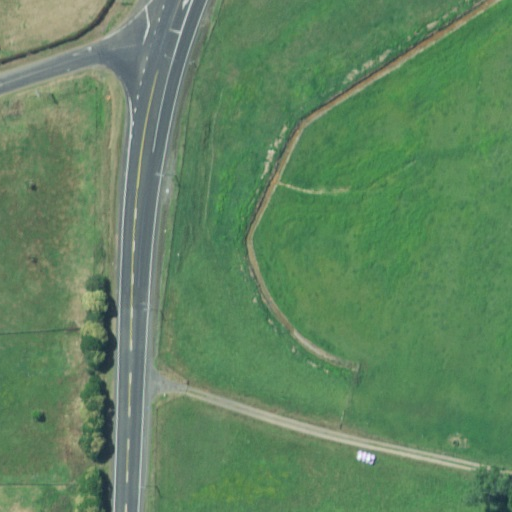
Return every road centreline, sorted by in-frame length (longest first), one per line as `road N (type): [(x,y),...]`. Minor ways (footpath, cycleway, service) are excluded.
road 1 (primary): [(124,511),(129,282),(162,47)]
road 2 (unclassified): [(0,85),(106,50),(162,47)]
